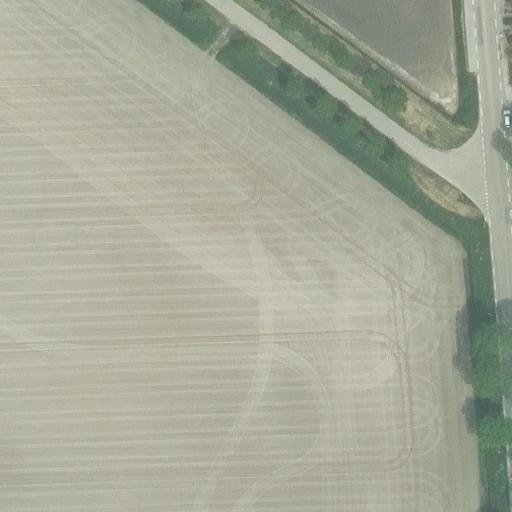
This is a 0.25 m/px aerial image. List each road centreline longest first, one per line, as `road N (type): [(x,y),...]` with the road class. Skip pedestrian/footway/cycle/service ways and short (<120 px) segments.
road 1 (unclassified): [(495,176),(442,167),(215,0)]
road 2 (secondary): [(495,176),(482,0)]
road 3 (secondary): [(511,371),(502,247)]
